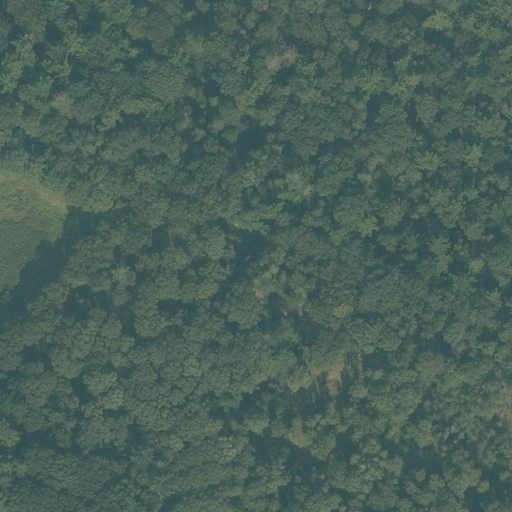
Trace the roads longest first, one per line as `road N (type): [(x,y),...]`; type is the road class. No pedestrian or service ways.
road 1 (track): [(153,211),(454,341),(511,376)]
road 2 (track): [(153,211),(0,145)]
